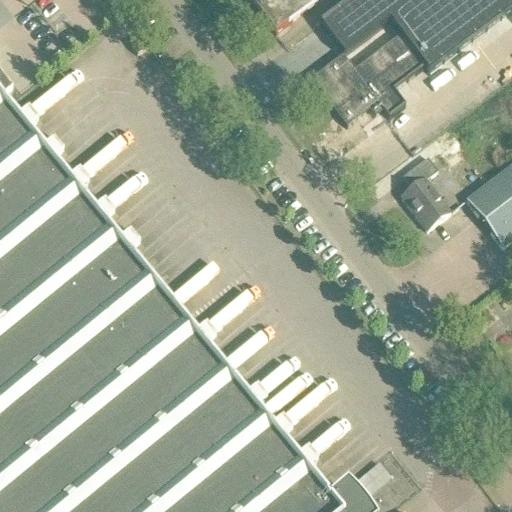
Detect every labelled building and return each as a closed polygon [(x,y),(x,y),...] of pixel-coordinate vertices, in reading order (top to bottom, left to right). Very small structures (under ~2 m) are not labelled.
[(243,0),(274,40),(317,8),(310,0),(243,0)] [(406,87),(424,75),(428,80),(511,16),(511,0),(361,0),(319,32),(342,63),(389,28),(401,44),(353,78),(342,63),(311,87),(346,133),(376,110),(388,125),(404,113),(392,98),(406,87)] [(360,511),(354,505),(345,496),(328,511),(0,112),(0,104),(12,94),(0,80),(0,511),(360,511)] [(437,178),(427,165),(402,184),(411,197),(401,205),(426,238),(450,220),(425,188),(437,178)] [(511,246),(511,171),(465,207),(501,255),(511,246)] [(274,393),(301,379),(295,368),(268,382),(274,393)] [(329,463),(335,471),(363,452),(358,444),(329,463)]
